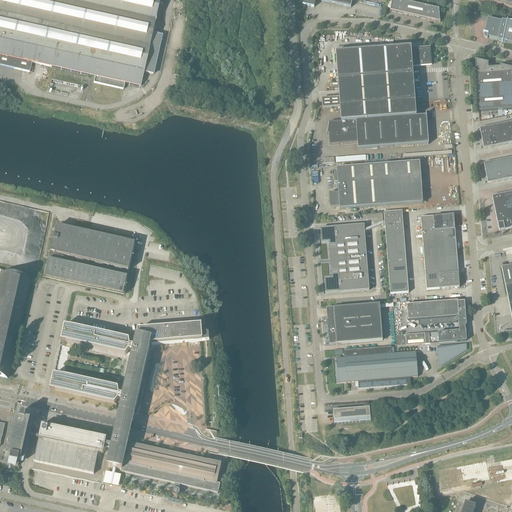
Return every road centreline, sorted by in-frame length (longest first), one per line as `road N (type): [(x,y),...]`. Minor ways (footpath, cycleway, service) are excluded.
road 1 (unclassified): [(349,470),(0,396)]
road 2 (unclassified): [(462,43),(367,22),(310,27),(301,136)]
road 3 (unclassified): [(321,398),(301,136)]
road 4 (unclassified): [(474,250),(462,43)]
road 5 (unclassified): [(321,398),(413,393),(486,353)]
road 6 (tertiary): [(349,470),(452,446),(511,419)]
